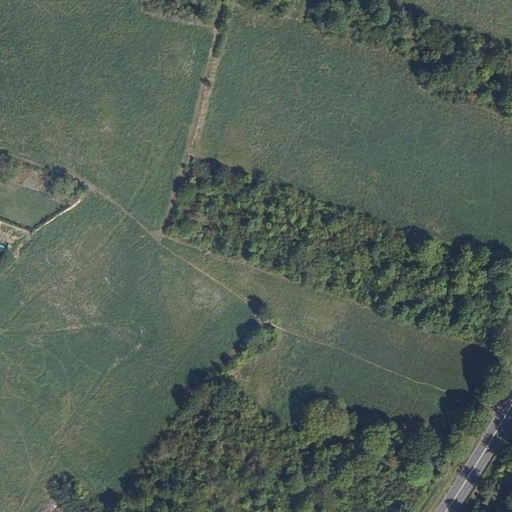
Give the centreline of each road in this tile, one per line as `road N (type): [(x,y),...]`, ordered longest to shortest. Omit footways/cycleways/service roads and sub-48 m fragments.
road 1 (track): [(0,157),(85,188),(293,340),(507,412)]
road 2 (track): [(160,242),(174,226),(221,0)]
road 3 (secondary): [(511,404),(445,511)]
